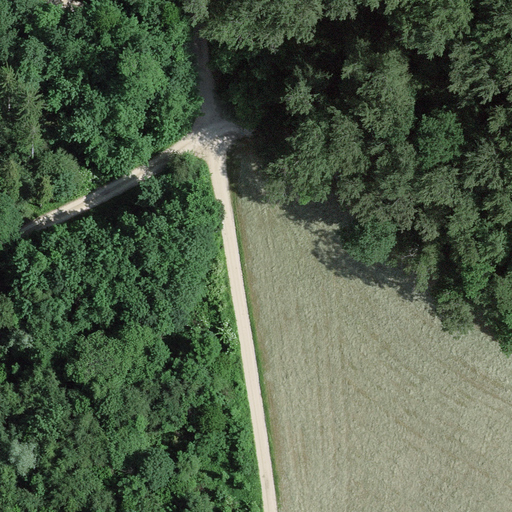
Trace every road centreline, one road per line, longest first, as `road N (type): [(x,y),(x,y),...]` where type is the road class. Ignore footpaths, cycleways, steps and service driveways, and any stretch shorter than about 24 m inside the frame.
road 1 (track): [(269,511),(194,0)]
road 2 (track): [(214,126),(341,191),(511,322)]
road 3 (track): [(214,126),(166,162),(0,250)]
road 4 (track): [(197,55),(42,0)]
